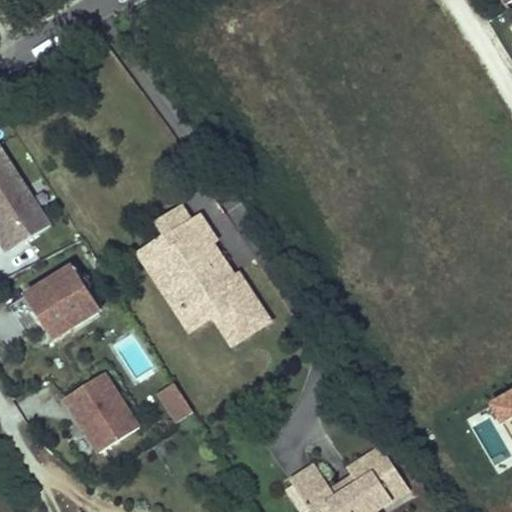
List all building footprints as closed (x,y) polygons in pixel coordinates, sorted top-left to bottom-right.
[(511,0),(503,0),(508,8),(511,5),(511,0)] [(3,149),(0,151),(0,224),(9,239),(3,243),(12,257),(55,230),(3,149)] [(168,237),(176,232),(194,220),(184,206),(159,223),(168,237)] [(218,266),(227,262),(216,244),(219,242),(201,215),(194,220),(176,232),(184,243),(161,258),(183,289),(178,302),(187,314),(202,317),(212,310),(217,317),(236,345),(272,321),(239,272),(236,274),(227,280),(218,266)] [(9,239),(0,224),(0,238),(3,243),(9,239)] [(192,333),(217,317),(212,310),(202,317),(187,314),(178,302),(183,289),(161,258),(184,243),(176,232),(168,237),(140,254),(192,333)] [(236,274),(227,262),(218,266),(227,280),(236,274)] [(54,340),(103,309),(76,267),(27,297),(43,323),(54,340)] [(43,323),(27,297),(11,306),(27,333),(43,323)] [(143,428),(106,372),(62,402),(99,457),(143,428)] [(511,380),(483,395),(493,416),(476,425),(497,466),(511,458),(511,380)] [(195,413),(175,382),(159,392),(179,423),(195,413)] [(338,498),(333,491),(317,466),(293,482),(313,511),(328,511),(332,509),(334,511),(380,511),(412,490),(383,447),(350,469),(355,477),(360,484),(338,498)] [(355,477),(333,491),(338,498),(360,484),(355,477)]
